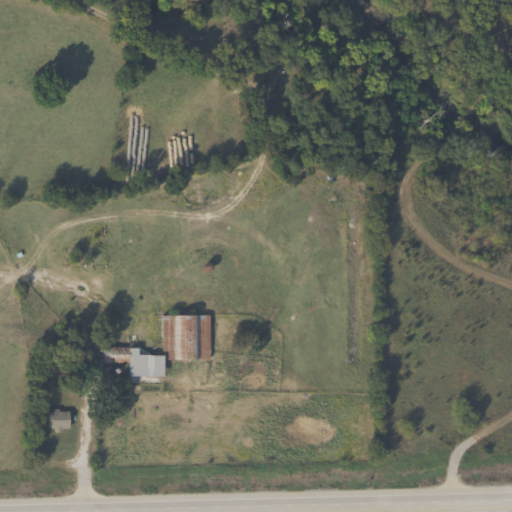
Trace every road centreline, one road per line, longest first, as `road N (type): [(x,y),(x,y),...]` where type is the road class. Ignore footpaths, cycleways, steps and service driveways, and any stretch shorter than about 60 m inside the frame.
road 1 (trunk): [(511,500),(124,511)]
road 2 (track): [(448,502),(450,460),(511,410)]
